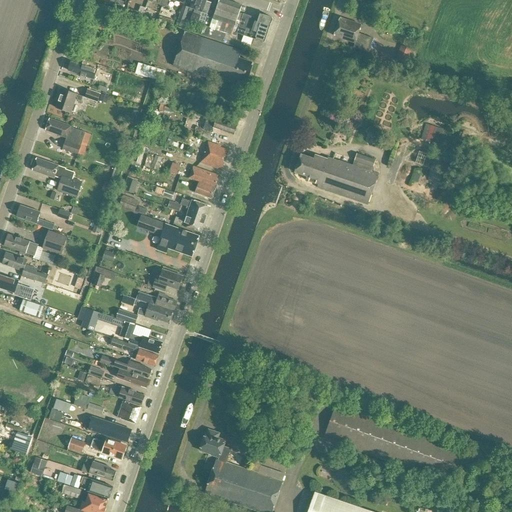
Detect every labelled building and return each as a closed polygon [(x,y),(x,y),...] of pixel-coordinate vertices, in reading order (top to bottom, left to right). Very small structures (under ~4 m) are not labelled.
[(122,9),(124,3),(116,0),(110,0),(109,5),(122,9)] [(163,0),(161,6),(166,8),(169,0),(172,0),(180,2),(180,0),(163,0)] [(204,25),(211,4),(206,2),(206,0),(192,0),(190,8),(189,12),(193,14),(191,19),(198,22),(198,23),(204,25)] [(219,0),(207,36),(223,42),(229,44),(232,36),(233,32),(239,14),(242,6),(223,0),(219,0)] [(189,8),(183,6),(177,23),(184,25),(189,8)] [(268,30),(270,26),(270,25),(271,25),(271,24),(273,20),(272,18),(264,15),(263,16),(260,15),(258,20),(244,15),(243,15),(239,14),(233,32),(265,43),(265,42),(264,41),(266,37),(267,37),(267,36),(266,36),(268,31),(269,31),(269,30),(268,30)] [(371,49),(374,40),(358,34),(361,26),(340,19),(334,37),(371,49)] [(246,84),(253,64),(239,59),(241,52),(186,33),(173,66),(213,80),(214,77),(234,84),(235,81),(246,84)] [(402,46),(397,61),(407,65),(412,50),(402,46)] [(82,66),(71,63),(68,71),(79,75),(78,77),(86,79),(87,78),(94,80),(97,70),(83,65),(82,66)] [(162,82),(165,71),(138,63),(135,74),(162,82)] [(106,94),(108,89),(100,86),(98,91),(106,94)] [(83,97),(63,90),(56,109),(69,113),(74,99),(81,102),(83,97)] [(97,103),(100,94),(88,90),(85,98),(97,103)] [(197,128),(195,134),(204,137),(210,139),(214,128),(234,135),(234,133),(236,132),(236,130),(236,129),(237,126),(208,116),(204,130),(197,128)] [(90,134),(86,133),(71,127),(49,119),(45,131),(67,138),(63,149),(82,156),(90,134)] [(444,130),(426,124),(422,139),(439,145),(444,130)] [(220,146),(208,142),(207,148),(201,163),(222,171),(229,151),(220,148),(220,146)] [(139,167),(146,147),(141,146),(134,165),(139,167)] [(393,165),(398,149),(392,147),(387,163),(393,165)] [(368,205),(379,175),(372,172),(376,161),(357,154),(353,166),(339,161),(339,162),(328,158),(327,160),(315,156),(313,160),(301,155),(295,173),(307,177),(306,181),(318,185),(317,188),(368,205)] [(65,169),(37,159),(33,171),(54,178),(54,177),(61,179),(56,192),(77,198),(82,182),(72,179),(74,173),(65,170),(65,169)] [(168,171),(175,174),(179,164),(172,161),(168,171)] [(218,176),(194,167),(193,167),(189,179),(198,182),(194,193),(212,200),(219,179),(217,178),(218,176)] [(134,194),(138,182),(127,179),(123,190),(134,194)] [(172,199),(174,193),(165,190),(162,196),(172,199)] [(122,196),(118,195),(114,205),(144,217),(147,210),(136,206),(138,201),(122,196)] [(192,202),(183,199),(181,205),(190,208),(188,215),(194,217),(205,222),(210,207),(192,201),(192,202)] [(180,205),(170,202),(168,208),(179,212),(181,206),(180,205)] [(18,217),(18,218),(37,224),(36,225),(52,230),(54,225),(38,220),(40,213),(22,206),(21,209),(19,210),(17,216),(18,217)] [(68,221),(71,214),(59,210),(57,217),(68,221)] [(194,217),(188,215),(186,221),(176,218),(173,224),(184,227),(201,233),(205,222),(194,217)] [(200,237),(155,222),(141,217),(137,228),(161,237),(157,250),(166,253),(167,249),(193,257),(200,237)] [(94,231),(100,233),(102,224),(97,223),(94,231)] [(61,255),(67,237),(48,231),(43,247),(42,249),(61,255)] [(38,245),(9,235),(8,235),(7,237),(5,244),(4,247),(5,247),(21,252),(20,255),(25,256),(26,254),(35,257),(38,245)] [(43,247),(38,245),(35,257),(34,259),(52,265),(55,256),(41,251),(42,249),(43,247)] [(105,249),(103,256),(112,260),(115,252),(105,249)] [(28,261),(6,253),(2,264),(23,272),(22,277),(44,284),(52,286),(53,282),(46,279),(48,276),(36,272),(37,270),(26,266),(28,261)] [(105,276),(107,270),(96,267),(94,273),(97,274),(104,276),(105,276)] [(178,290),(183,277),(162,270),(159,278),(157,277),(156,281),(149,279),(147,286),(153,288),(165,292),(167,286),(178,290)] [(0,274),(0,288),(14,293),(13,296),(30,301),(33,291),(16,285),(18,281),(0,274)] [(100,288),(104,276),(97,274),(93,285),(100,288)] [(136,300),(150,305),(171,312),(172,309),(174,310),(177,302),(167,298),(167,296),(159,293),(158,298),(138,292),(136,300)] [(40,318),(44,306),(23,300),(19,312),(40,318)] [(174,313),(171,312),(150,305),(147,312),(139,310),(138,315),(158,322),(158,320),(170,324),(174,313)] [(84,322),(82,328),(93,332),(97,320),(99,314),(88,310),(84,322)] [(116,318),(135,325),(137,316),(119,310),(116,318)] [(116,318),(114,318),(112,325),(123,328),(120,337),(129,341),(130,341),(129,344),(140,348),(143,338),(133,335),(136,325),(135,325),(116,318)] [(143,338),(140,348),(159,354),(163,344),(144,337),(143,338)] [(158,356),(139,350),(140,348),(129,344),(111,338),(108,346),(119,350),(120,348),(133,353),(134,355),(137,356),(136,361),(155,367),(158,356)] [(112,367),(114,360),(102,356),(100,363),(112,367)] [(149,372),(150,370),(146,369),(146,367),(130,362),(128,366),(116,362),(114,367),(149,379),(149,377),(150,377),(152,373),(149,372)] [(101,379),(104,371),(90,367),(88,374),(101,379)] [(146,388),(149,380),(120,371),(117,378),(127,381),(126,382),(132,384),(132,385),(140,388),(140,387),(146,388)] [(98,388),(101,380),(88,375),(85,383),(98,388)] [(109,395),(141,405),(141,406),(142,406),(145,396),(144,396),(144,397),(136,394),(136,392),(122,387),(121,392),(112,389),(109,395)] [(61,420),(66,401),(56,398),(50,417),(61,420)] [(136,424),(142,408),(123,402),(118,418),(136,424)] [(104,408),(89,403),(87,409),(102,415),(104,408)] [(451,485),(464,450),(336,403),(323,439),(451,485)] [(88,430),(127,444),(132,430),(92,417),(88,430)] [(219,434),(209,431),(207,436),(206,435),(200,450),(210,454),(210,455),(219,458),(218,460),(216,460),(205,494),(258,511),(272,511),(283,482),(285,474),(261,466),(261,464),(254,462),(251,472),(227,463),(231,449),(223,446),(225,442),(217,439),(219,434)] [(81,453),(85,443),(71,438),(68,449),(81,453)] [(127,446),(106,439),(105,443),(93,439),(90,448),(102,452),(101,453),(122,461),(124,453),(126,453),(127,450),(126,448),(127,446)] [(47,462),(35,458),(30,473),(42,476),(47,462)] [(111,468),(93,462),(91,466),(84,464),(81,472),(89,475),(89,474),(112,482),(113,479),(114,480),(116,476),(114,475),(116,472),(110,470),(111,468)] [(63,477),(61,482),(69,485),(71,480),(63,477)] [(113,487),(83,477),(81,484),(89,486),(87,492),(109,499),(113,487)] [(81,491),(64,485),(61,493),(79,499),(81,491)] [(372,511),(315,492),(307,511),(372,511)] [(105,507),(108,501),(88,495),(85,503),(82,502),(79,511),(67,507),(65,511),(105,511),(106,508),(105,507)]
